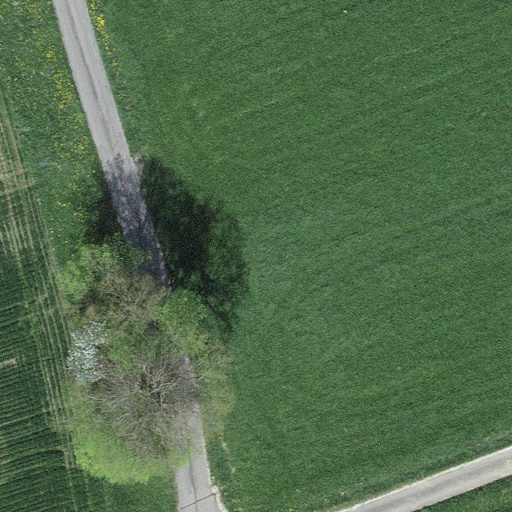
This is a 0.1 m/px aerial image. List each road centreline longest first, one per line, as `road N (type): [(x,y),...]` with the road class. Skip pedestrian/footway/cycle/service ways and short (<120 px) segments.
road 1 (residential): [(64,0),(153,265),(196,511)]
road 2 (unclassified): [(511,452),(350,511)]
